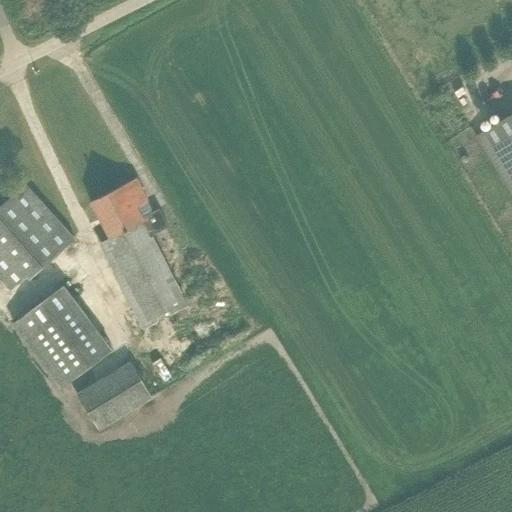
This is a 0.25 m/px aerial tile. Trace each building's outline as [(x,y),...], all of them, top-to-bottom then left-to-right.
[(480,117),(495,109),(490,101),(475,109),(480,117)] [(511,195),(511,112),(475,134),(511,195)] [(143,328),(189,305),(153,234),(169,225),(159,207),(154,209),(138,176),(90,200),(109,236),(99,241),(143,328)] [(31,278),(72,241),(22,183),(0,203),(0,275),(12,289),(27,275),(31,278)] [(61,387),(114,348),(65,283),(13,322),(61,387)] [(130,359),(78,392),(99,428),(152,397),(130,359)]
